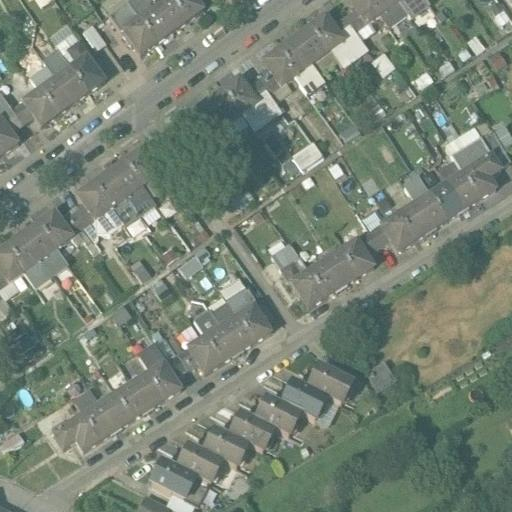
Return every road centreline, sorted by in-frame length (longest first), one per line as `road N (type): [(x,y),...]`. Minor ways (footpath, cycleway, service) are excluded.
road 1 (residential): [(302,341),(38,511)]
road 2 (residential): [(302,341),(138,116)]
road 3 (residential): [(511,206),(302,341)]
road 4 (residential): [(291,0),(138,116)]
road 5 (residential): [(138,116),(0,211)]
